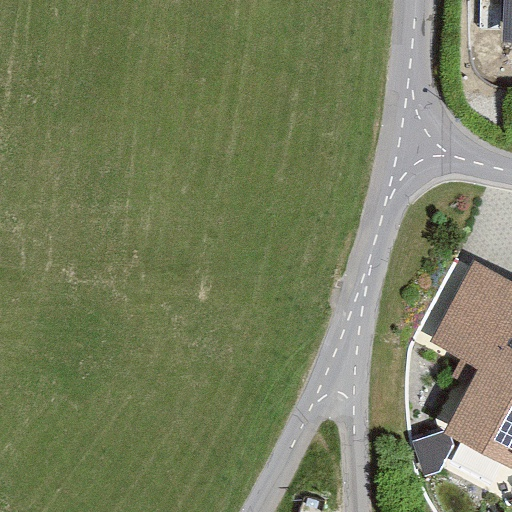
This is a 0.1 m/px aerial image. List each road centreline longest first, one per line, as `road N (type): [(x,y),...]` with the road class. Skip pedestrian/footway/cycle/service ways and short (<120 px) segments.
road 1 (residential): [(403,150),(353,339)]
road 2 (residential): [(353,339),(266,511)]
road 3 (residential): [(363,511),(353,339)]
road 4 (residential): [(418,0),(403,150)]
